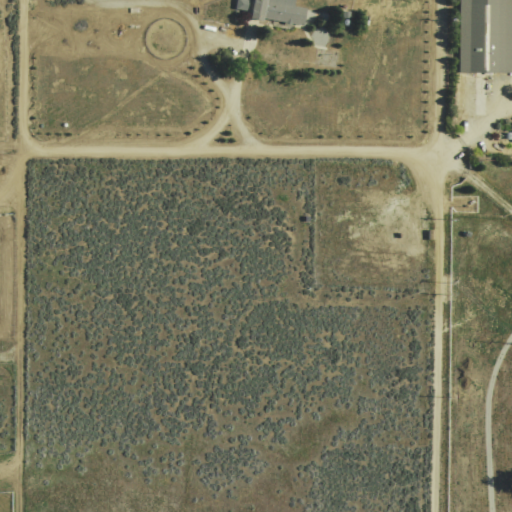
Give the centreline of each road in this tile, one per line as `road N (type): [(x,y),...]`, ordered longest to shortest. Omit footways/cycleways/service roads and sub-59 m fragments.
road 1 (residential): [(439,154),(24,151)]
road 2 (residential): [(435,511),(439,154)]
road 3 (track): [(24,151),(18,456),(0,477)]
road 4 (track): [(492,511),(489,393),(511,339)]
road 5 (residential): [(24,151),(25,0)]
